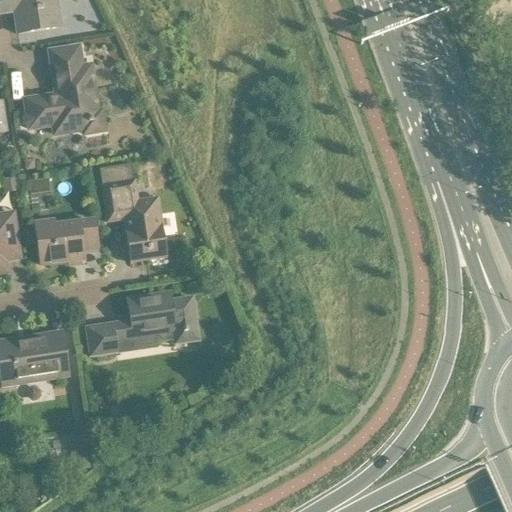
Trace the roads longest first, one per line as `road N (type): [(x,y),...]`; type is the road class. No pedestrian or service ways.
road 1 (trunk): [(441,177),(453,270),(441,375),(391,457),(320,511)]
road 2 (secondary): [(511,236),(411,0)]
road 3 (secondary): [(372,0),(441,177)]
road 4 (trunk): [(483,422),(462,455),(348,511)]
